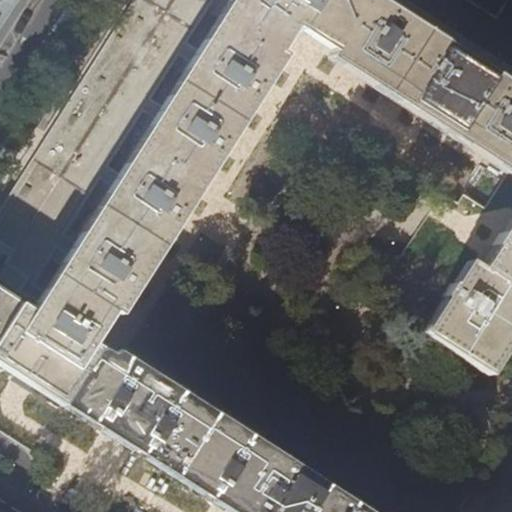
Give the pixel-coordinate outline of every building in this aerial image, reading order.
[(55,397),(89,344),(285,36),(290,27),(307,0),(239,0),(237,4),(224,23),(185,86),(134,165),(68,269),(42,309),(34,304),(27,318),(15,311),(0,333),(0,360),(25,377),(55,397)] [(0,0),(0,19),(12,0),(0,0)] [(137,0),(19,187),(16,186),(0,211),(0,240),(37,264),(205,0),(137,0)] [(511,91),(448,53),(383,13),(361,0),(307,0),(290,27),(297,31),(299,28),(304,32),(511,163),(506,173),(511,176),(511,227),(505,237),(499,233),(491,246),(498,250),(492,259),(483,272),(472,265),(456,288),(450,284),(442,296),(449,300),(426,336),(482,372),(503,340),(511,325),(511,91)] [(0,333),(15,311),(19,304),(14,301),(0,291),(0,333)] [(89,344),(55,397),(116,436),(129,445),(218,503),(226,508),(231,511),(362,511),(357,509),(358,507),(345,499),(344,501),(144,374),(104,349),(102,352),(89,344)]
